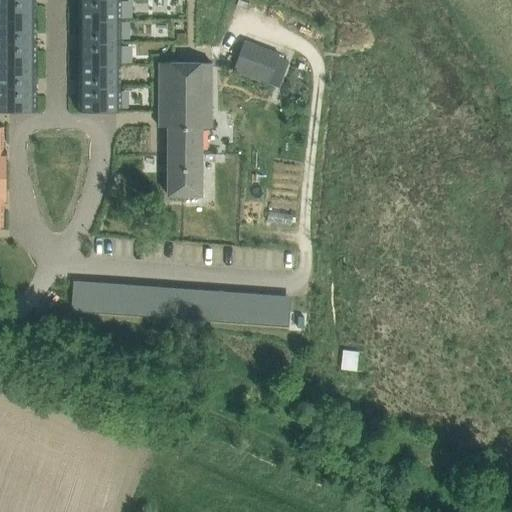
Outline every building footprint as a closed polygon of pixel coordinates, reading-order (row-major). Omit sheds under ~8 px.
[(36,0),(0,0),(0,19),(36,20),(36,0)] [(120,0),(77,0),(78,20),(121,20),(120,0)] [(36,20),(0,19),(0,42),(36,42),(36,20)] [(121,20),(78,20),(78,42),(121,42),(121,20)] [(36,42),(0,42),(0,64),(36,65),(36,42)] [(121,42),(78,42),(78,65),(121,65),(121,42)] [(212,60),(159,60),(159,80),(159,127),(168,127),(168,195),(202,195),(202,125),(211,125),(212,60)] [(36,65),(0,64),(0,87),(36,87),(36,65)] [(121,65),(78,65),(78,87),(121,87),(121,65)] [(36,87),(0,87),(0,110),(36,111),(36,87)] [(121,87),(78,87),(78,111),(121,111),(121,87)] [(268,234),(287,234),(287,213),(268,213),(268,234)] [(185,249),(184,268),(214,269),(215,250),(185,249)] [(74,306),(74,311),(84,312),(85,302),(74,302),(74,306)] [(85,302),(84,312),(95,313),(96,303),(85,302)] [(96,303),(95,313),(106,313),(107,304),(96,303)] [(107,304),(106,313),(117,314),(117,305),(107,304)] [(117,305),(117,314),(128,315),(128,306),(117,305)] [(128,306),(128,315),(138,316),(139,306),(128,306)] [(139,306),(138,316),(149,316),(150,307),(139,306)] [(150,307),(149,316),(160,317),(161,308),(150,307)] [(161,308),(160,317),(171,318),(171,309),(161,308)] [(171,309),(171,318),(181,319),(182,309),(171,309)] [(182,309),(181,319),(192,320),(193,310),(182,309)] [(193,310),(192,320),(203,320),(204,311),(193,310)] [(204,311),(203,320),(214,321),(214,312),(204,311)] [(214,312),(214,321),(224,322),(225,313),(214,312)] [(225,313),(224,322),(235,323),(236,313),(225,313)] [(236,313),(235,323),(246,323),(247,314),(236,313)] [(247,314),(246,323),(257,324),(257,315),(247,314)] [(257,315),(257,324),(268,325),(268,316),(257,315)] [(268,316),(268,325),(278,326),(279,316),(268,316)] [(279,316),(278,326),(289,327),(290,317),(279,316)]
